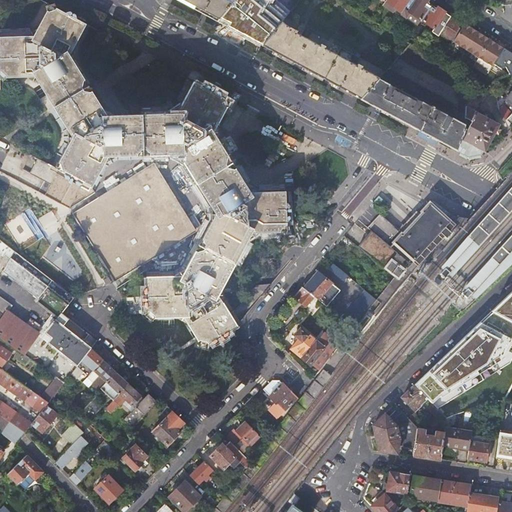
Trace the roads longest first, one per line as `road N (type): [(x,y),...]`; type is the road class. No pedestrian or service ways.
road 1 (residential): [(511,274),(362,421),(350,455)]
road 2 (secondary): [(354,130),(151,20)]
road 3 (residential): [(274,361),(258,338),(262,314),(344,214)]
road 4 (residential): [(511,480),(350,455)]
road 5 (residential): [(93,318),(207,430)]
